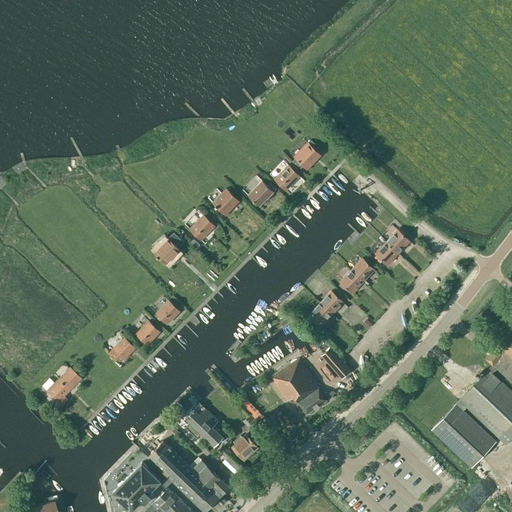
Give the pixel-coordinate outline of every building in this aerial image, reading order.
[(303,148),(294,157),(307,169),(320,154),(309,143),(304,148),(303,148)] [(288,165),(274,179),(286,190),(300,176),(288,165)] [(267,185),(262,180),(248,195),(259,206),(273,191),(276,188),(270,183),(267,185)] [(226,188),(213,202),(225,214),(239,201),(226,188)] [(203,214),(189,228),(201,239),(215,225),(203,214)] [(386,242),(398,253),(410,240),(404,235),(406,233),(401,228),(399,230),(398,229),(386,242)] [(168,237),(154,252),(166,264),(180,249),(168,237)] [(191,243),(197,248),(200,244),(194,239),(191,243)] [(375,253),(387,264),(398,253),(386,242),(375,253)] [(364,259),(362,257),(351,270),(363,281),(374,269),(370,265),(373,262),(366,256),(364,259)] [(363,281),(351,270),(340,282),(352,293),(363,281)] [(320,302),(332,314),(344,302),(332,290),(320,302)] [(169,300),(156,313),(167,323),(180,311),(169,300)] [(315,320),(321,326),(332,314),(320,302),(309,314),(308,314),(303,320),(312,329),(316,324),(313,322),(315,320)] [(367,326),(374,320),(368,314),(362,320),(367,326)] [(149,320),(136,333),(147,344),(160,331),(149,320)] [(511,329),(496,346),(486,358),(493,365),(459,400),(505,444),(511,437),(511,391),(493,373),(497,368),(511,382),(511,329)] [(125,336),(109,352),(116,360),(121,355),(124,359),(136,347),(125,336)] [(351,370),(330,347),(321,355),(341,378),(351,370)] [(317,385),(318,384),(299,357),(271,377),(287,401),(294,396),(306,413),(327,399),(317,385)] [(61,397),(81,377),(70,367),(47,390),(61,404),(65,400),(61,397)] [(223,437),(212,426),(218,420),(205,408),(199,414),(194,409),(195,409),(194,408),(186,417),(187,417),(191,422),(186,427),(192,432),(195,434),(199,435),(202,432),(215,444),(215,445),(223,437)] [(251,414),(247,417),(253,423),(256,419),(251,414)] [(393,434),(423,462),(430,454),(400,426),(393,434)] [(236,444),(233,447),(244,459),(257,447),(246,435),(242,438),(240,435),(234,441),(236,444)] [(166,479),(168,477),(204,511),(221,496),(220,495),(229,486),(222,479),(201,459),(196,458),(189,466),(163,440),(145,459),(166,479)] [(223,445),(220,449),(227,456),(230,452),(223,445)] [(159,492),(161,490),(163,492),(165,489),(161,485),(166,479),(145,459),(113,492),(133,511),(137,511),(147,503),(142,498),(153,487),(159,492)] [(165,489),(163,492),(151,504),(156,509),(159,506),(165,511),(194,511),(168,487),(165,489)] [(396,503),(400,499),(395,494),(391,498),(396,503)] [(30,507),(31,511),(57,511),(54,500),(30,507)]
